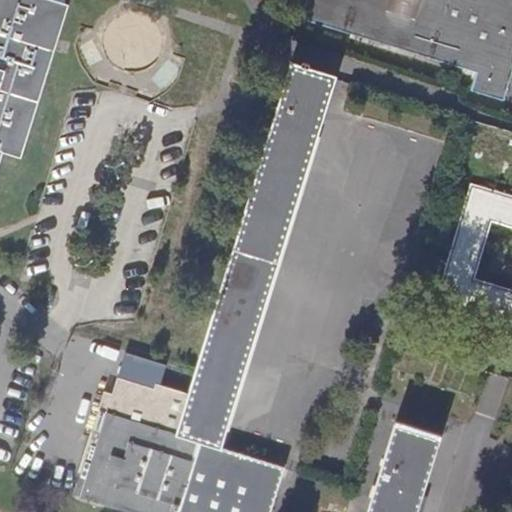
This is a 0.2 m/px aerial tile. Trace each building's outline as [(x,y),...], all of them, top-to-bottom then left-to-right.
[(58,0),(0,0),(0,147),(2,141),(19,147),(31,109),(26,107),(35,75),(41,77),(56,28),(50,26),(58,0)] [(64,0),(58,0),(50,26),(56,28),(64,0)] [(500,102),(511,64),(511,0),(306,0),(301,18),(475,74),(470,91),(500,102)] [(234,251),(196,371),(189,393),(156,383),(154,390),(117,378),(113,394),(104,392),(92,429),(100,431),(84,485),(80,497),(128,511),(270,511),(284,468),(220,448),(270,288),(315,143),(336,77),(292,63),(234,251)] [(237,63),(231,80),(244,84),(249,66),(237,63)] [(31,109),(41,77),(35,75),(26,107),(31,109)] [(511,196),(471,184),(437,301),(511,323),(511,196)] [(417,511),(441,436),(397,422),(368,511),(417,511)]
